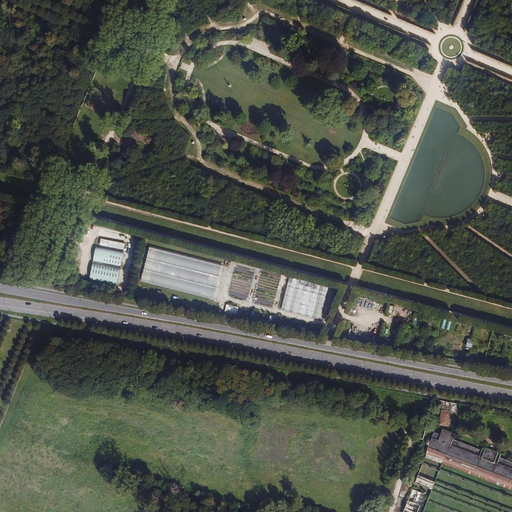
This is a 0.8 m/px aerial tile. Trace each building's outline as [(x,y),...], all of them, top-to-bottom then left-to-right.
[(125,245),(101,240),(100,246),(124,251),(125,245)] [(96,245),(94,260),(121,266),(124,251),(100,246),(96,245)] [(149,248),(141,281),(214,299),(223,266),(149,248)] [(94,260),(90,279),(117,285),(121,266),(94,260)] [(329,287),(289,277),(281,309),(321,320),(329,287)] [(225,312),(237,315),(239,307),(227,304),(225,312)] [(439,437),(436,443),(511,470),(511,454),(506,453),(507,449),(501,447),(502,444),(493,441),(491,444),(487,442),(486,445),(457,434),(459,429),(447,425),(445,430),(442,428),(441,431),(439,430),(437,436),(439,437)] [(432,489),(435,483),(418,477),(416,482),(432,489)]
